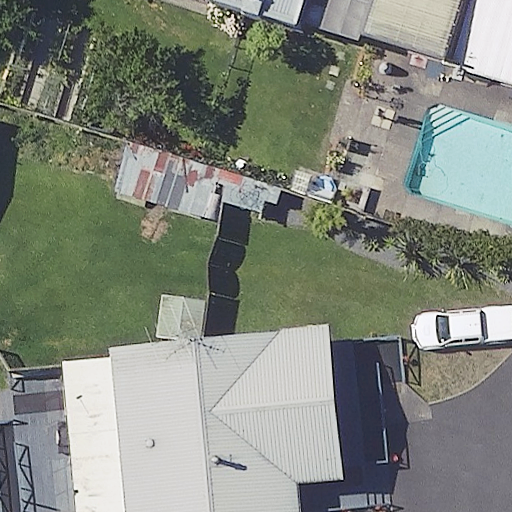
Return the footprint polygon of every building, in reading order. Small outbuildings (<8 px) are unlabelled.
[(237,0),(284,14),(288,0),(237,0)] [(450,60),(466,0),(366,0),(357,32),(450,60)] [(511,0),(466,0),(450,60),(511,78),(511,0)] [(511,111),(431,89),(397,207),(511,239),(511,111)] [(339,471),(326,322),(61,345),(67,412),(13,417),(21,511),(298,511),(295,475),(339,471)]
